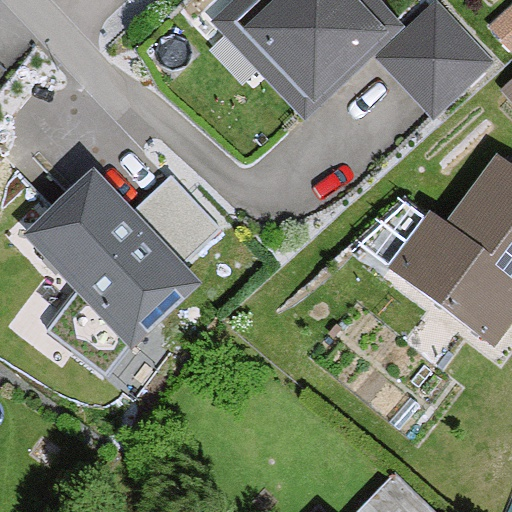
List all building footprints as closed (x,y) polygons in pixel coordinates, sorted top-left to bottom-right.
[(426,0),(421,0),(383,36),(349,0),(262,0),(226,34),(299,114),(360,58),(391,92),(423,127),(488,67),(426,0)] [(511,8),(509,5),(486,25),(511,54),(511,8)] [(511,85),(500,95),(511,109),(511,85)] [(511,177),(498,167),(451,231),(429,214),(385,273),(496,354),(511,331),(511,177)] [(130,221),(94,183),(24,249),(128,359),(199,293),(179,273),(219,235),(169,183),(130,221)]
